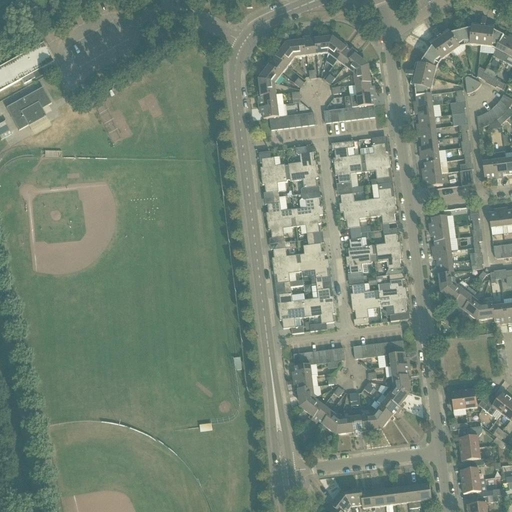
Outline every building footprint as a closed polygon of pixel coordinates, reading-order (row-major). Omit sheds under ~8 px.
[(481,47),(484,19),(482,19),(482,22),(479,22),(478,29),(472,28),(471,29),(461,32),(464,45),(481,47)] [(496,51),(503,37),(494,32),(494,30),(487,30),(488,23),(486,23),(486,19),(484,19),(481,47),(492,49),(496,51)] [(451,55),(464,45),(461,32),(451,35),(450,33),(444,37),(440,32),(438,33),(436,30),(435,32),(451,55)] [(451,55),(435,32),(433,33),(435,36),(433,37),(437,42),(431,46),(432,48),(426,56),(437,64),(451,55)] [(496,51),(492,57),(503,63),(506,56),(511,45),(511,37),(509,40),(503,37),(496,51)] [(317,56),(315,41),(309,41),(308,38),(304,39),(306,57),(317,56)] [(306,57),(304,39),(303,39),(303,42),(292,44),(288,46),(295,59),(306,57)] [(328,55),(332,40),(328,39),(315,41),(317,56),(328,55)] [(336,41),(332,40),(328,55),(337,61),(346,49),(336,41)] [(0,92),(21,81),(24,85),(34,79),(32,75),(53,63),(43,44),(0,67),(0,92)] [(295,59),(288,46),(284,48),(276,58),(288,67),(295,59)] [(337,61),(346,68),(357,54),(353,51),(351,53),(346,49),(337,61)] [(357,54),(346,68),(354,75),(367,67),(365,64),(356,56),(357,54)] [(434,80),(437,64),(426,56),(420,65),(418,65),(417,71),(410,70),(410,72),(406,71),(406,73),(434,80)] [(288,67),(276,58),(272,63),(270,61),(267,65),(281,76),(288,67)] [(281,76),(267,65),(266,65),(269,67),(261,77),(260,81),(275,85),(281,76)] [(369,71),(367,67),(354,75),(355,86),(371,84),(369,71)] [(431,91),(434,80),(406,73),(405,76),(409,76),(408,79),(415,80),(413,87),(415,87),(416,98),(432,96),(431,91)] [(276,96),(275,85),(260,81),(259,85),(261,98),(276,96)] [(372,90),(371,84),(355,86),(357,97),(375,95),(375,90),(372,90)] [(480,87),(481,85),(478,84),(473,88),(475,92),(477,91),(479,89),(480,87)] [(42,89),(6,109),(18,132),(28,127),(46,118),(42,110),(51,105),(42,89)] [(282,95),(276,96),(261,98),(262,104),(259,104),(259,109),(284,106),(282,95)] [(374,107),(373,100),(376,99),(375,95),(357,97),(351,98),(352,109),(355,109),(358,108),(358,109),(362,108),(368,108),(374,107)] [(433,107),(432,96),(416,98),(417,105),(414,105),(414,110),(433,107)] [(510,109),(511,105),(511,101),(503,97),(500,102),(510,109)] [(511,116),(511,111),(509,110),(510,109),(500,102),(497,106),(505,115),(503,117),(507,121),(511,116)] [(300,112),(310,111),(301,104),(299,104),(300,112)] [(284,106),(278,107),(259,109),(260,114),(263,114),(264,121),(269,120),(276,119),(279,119),(279,118),(282,118),(285,118),(284,106)] [(505,115),(497,106),(492,110),(499,120),(497,122),(501,127),(507,121),(503,117),(505,115)] [(434,119),(433,107),(414,110),(415,114),(418,114),(419,121),(434,119)] [(499,120),(492,110),(488,114),(493,125),(497,122),(499,120)] [(339,124),(337,111),(331,112),(332,125),(339,124)] [(332,125),(331,112),(324,113),(325,125),(332,125)] [(314,114),(307,115),(308,127),(315,127),(314,114)] [(493,125),(488,114),(482,117),(486,128),(493,125)] [(308,127),(307,115),(300,116),(302,128),(308,127)] [(465,115),(452,116),(453,122),(453,128),(459,127),(468,126),(467,119),(466,119),(465,115)] [(486,128),(482,117),(477,119),(478,131),(486,128)] [(436,130),(434,119),(419,121),(420,127),(417,128),(417,132),(436,130)] [(437,141),(436,130),(417,132),(418,137),(421,137),(422,143),(437,141)] [(386,153),(385,145),(384,138),(372,140),(373,147),(374,155),(361,156),(362,165),(390,162),(389,153),(386,153)] [(439,153),(437,141),(422,143),(423,150),(419,150),(420,155),(439,153)] [(349,158),(348,150),(353,149),(355,149),(354,142),(341,144),(342,150),(335,151),(336,160),(333,160),(334,169),(362,165),(361,156),(354,157),(349,158)] [(314,162),(313,154),(306,155),(306,149),(309,148),(308,148),(296,150),(296,155),(298,157),(300,156),(301,164),(288,166),(288,167),(289,174),(317,171),(316,162),(314,162)] [(440,164),(439,153),(420,155),(421,160),(424,159),(425,166),(440,164)] [(288,167),(285,167),(285,166),(281,167),(276,167),(274,159),(271,159),(262,161),(262,163),(263,169),(260,169),(262,178),(289,174),(288,167)] [(466,166),(460,167),(461,173),(472,171),(471,165),(471,160),(465,161),(466,166)] [(508,176),(506,161),(494,162),(497,181),(502,180),(501,177),(508,176)] [(390,162),(362,165),(363,174),(366,173),(376,172),(377,181),(378,186),(384,185),(383,180),(390,179),(389,171),(391,170),(390,162)] [(497,181),(494,162),(483,164),(485,179),(492,178),(492,181),(497,181)] [(441,175),(440,164),(425,166),(425,172),(422,173),(423,178),(441,175)] [(352,189),(350,175),(357,175),(363,174),(363,171),(362,165),(334,169),(335,177),(338,177),(339,185),(343,185),(344,191),(352,189)] [(318,180),(317,171),(289,174),(291,183),(303,182),(304,189),(303,189),(301,191),(302,196),(311,195),(310,189),(317,188),(316,180),(318,180)] [(473,177),(472,171),(460,173),(462,187),(474,186),(473,177)] [(285,184),(287,183),(287,182),(290,181),(291,183),(289,174),(262,178),(263,187),(265,186),(266,195),(273,194),(273,199),(279,199),(279,193),(278,185),(285,184)] [(443,187),(442,177),(441,175),(423,178),(424,182),(427,182),(427,189),(443,187)] [(385,191),(384,185),(378,186),(379,200),(374,201),(367,202),(368,210),(396,207),(394,198),(392,198),(391,190),(385,191)] [(354,203),(353,195),(366,193),(365,187),(359,188),(352,189),(344,191),(344,196),(340,197),(341,205),(339,205),(340,214),(343,214),(343,213),(368,210),(367,202),(354,203)] [(312,200),(311,195),(302,196),(302,200),(304,201),(306,201),(307,209),(300,210),(294,211),(295,220),(320,216),(320,217),(323,216),(322,207),(319,208),(318,199),(312,200)] [(295,220),(294,211),(288,212),(281,212),(279,199),(273,199),(274,205),(267,206),(268,214),(266,214),(267,223),(295,220)] [(396,207),(368,210),(369,219),(382,217),(383,231),(390,231),(389,225),(395,224),(394,216),(397,216),(396,207)] [(511,227),(511,211),(506,213),(505,209),(500,210),(503,229),(504,236),(508,235),(507,228),(511,227)] [(359,220),(369,219),(368,210),(343,213),(343,214),(344,222),(347,222),(348,230),(350,230),(351,235),(362,234),(371,233),(371,227),(360,228),(359,220)] [(503,229),(500,210),(496,211),(496,214),(489,215),(491,230),(503,229)] [(319,234),(318,226),(321,225),(320,216),(295,220),(296,228),(301,228),(306,227),(307,235),(308,241),(314,240),(313,235),(319,234)] [(447,218),(445,218),(432,220),(432,227),(429,227),(430,232),(448,230),(447,218)] [(284,235),(283,230),(292,229),(296,228),(295,220),(267,223),(268,232),(271,232),(272,240),(278,239),(279,245),(285,244),(284,235)] [(450,241),(448,230),(430,232),(431,237),(434,237),(434,243),(450,241)] [(390,236),(390,231),(383,231),(385,245),(373,247),(374,256),(377,256),(377,255),(401,252),(400,243),(398,244),(397,235),(390,236)] [(350,250),(348,250),(349,258),(349,259),(370,256),(371,256),(374,256),(373,247),(367,247),(363,248),(362,240),(362,238),(361,234),(362,234),(351,235),(352,241),(349,241),(350,250)] [(322,253),(321,245),(314,246),(314,240),(308,241),(308,245),(310,255),(305,255),(300,256),(301,265),(325,262),(325,261),(324,253),(322,253)] [(451,253),(450,241),(434,243),(435,250),(432,250),(433,255),(451,253)] [(301,265),(300,256),(287,258),(285,244),(279,245),(280,250),(273,251),(274,259),(272,260),(273,268),(301,265)] [(402,261),(401,252),(377,255),(377,256),(374,256),(375,263),(378,263),(378,264),(387,263),(388,271),(386,276),(386,277),(389,277),(404,275),(403,269),(401,269),(400,261),(402,261)] [(453,264),(451,253),(433,255),(433,260),(437,259),(437,266),(453,264)] [(372,265),(371,263),(375,263),(374,256),(371,256),(370,256),(349,259),(349,258),(346,259),(347,268),(349,267),(350,276),(363,274),(362,266),(367,265),(372,265)] [(328,261),(325,261),(325,262),(301,265),(302,273),(302,278),(307,277),(311,280),(312,286),(316,286),(322,285),(322,279),(328,279),(327,270),(330,270),(328,261)] [(454,275),(453,264),(437,266),(438,272),(435,273),(436,278),(439,278),(439,277),(454,275)] [(295,274),(302,273),(301,265),(273,268),(274,277),(276,277),(277,285),(284,284),(285,290),(291,289),(303,287),(303,282),(296,282),(290,283),(289,275),(295,274)] [(404,275),(394,276),(389,277),(390,283),(391,290),(378,292),(379,301),(407,297),(406,289),(404,289),(402,281),(405,280),(404,275)] [(455,286),(454,275),(439,277),(439,278),(440,289),(443,293),(455,286)] [(376,277),(368,278),(369,286),(377,285),(376,277)] [(323,291),(322,285),(316,286),(318,300),(313,300),(305,301),(306,310),(308,310),(334,307),(333,298),(331,298),(330,290),(323,291)] [(379,301),(378,292),(370,293),(366,294),(365,285),(362,286),(352,287),(353,295),(351,296),(352,304),(379,301)] [(455,286),(443,293),(445,297),(455,305),(464,293),(455,286)] [(305,301),(293,303),(292,296),(291,289),(285,290),(285,295),(279,296),(280,305),(278,305),(279,314),(306,310),(305,301)] [(462,314),(473,300),(464,293),(455,305),(460,309),(458,311),(462,314)] [(408,306),(407,297),(379,301),(380,310),(386,309),(393,308),(394,316),(390,316),(391,323),(400,322),(399,316),(407,315),(406,306),(408,306)] [(478,321),(482,306),(473,300),(462,314),(462,315),(464,312),(474,320),(478,321)] [(369,318),(368,311),(374,310),(380,310),(379,301),(352,304),(353,313),(355,313),(356,321),(354,321),(354,327),(369,325),(369,318)] [(495,320),(492,305),(482,306),(478,321),(482,322),(494,320),(495,320)] [(507,325),(504,307),(493,308),(493,305),(492,305),(495,320),(494,320),(494,324),(501,323),(502,326),(507,325)] [(335,315),(334,307),(308,310),(309,319),(320,317),(321,325),(310,327),(311,333),(327,331),(327,325),(334,324),(333,316),(335,315)] [(301,328),(300,320),(309,319),(308,310),(306,310),(279,314),(280,322),(282,322),(283,330),(291,329),(292,336),(304,334),(303,328),(301,328)] [(369,359),(367,347),(360,348),(362,360),(369,359)] [(362,360),(360,348),(353,349),(355,361),(362,360)] [(345,362),(343,350),(337,351),(338,363),(345,362)] [(338,363),(337,351),(330,352),(331,364),(338,363)] [(406,362),(405,355),(399,355),(393,356),(390,356),(390,357),(387,357),(385,357),(386,369),(391,368),(410,366),(409,361),(406,362)] [(318,377),(317,366),(313,366),(310,367),(310,366),(307,367),(301,368),(295,368),(296,375),(293,376),(293,381),(312,378),(318,377)] [(410,371),(410,366),(391,368),(393,380),(408,378),(407,371),(410,371)] [(313,390),(312,378),(293,381),(294,385),(297,385),(298,392),(313,390)] [(410,390),(408,378),(393,380),(394,390),(408,394),(410,390)] [(389,389),(383,397),(387,400),(387,399),(402,410),(400,408),(407,398),(408,394),(394,390),(389,389)] [(315,400),(313,390),(298,392),(299,404),(302,408),(315,400)] [(475,390),(463,392),(465,411),(477,409),(475,390)] [(465,411),(463,392),(451,393),(454,412),(465,411)] [(501,416),(511,401),(511,400),(503,394),(497,402),(493,398),(483,410),(488,414),(492,417),(496,412),(501,416)] [(483,410),(493,398),(488,395),(482,403),(478,407),(483,410)] [(402,410),(387,399),(387,400),(380,408),(393,417),(397,412),(399,414),(402,410)] [(312,422),(323,407),(315,400),(302,408),(304,412),(313,419),(311,421),(312,422)] [(511,420),(511,401),(501,416),(510,422),(511,420)] [(323,426),(332,414),(323,407),(312,422),(315,425),(317,422),(323,426)] [(385,427),(393,417),(380,408),(374,416),(381,429),(385,427)] [(362,412),(351,413),(351,414),(354,438),(359,437),(358,434),(365,433),(363,418),(362,412)] [(337,435),(341,421),(332,414),(323,426),(332,434),(337,435)] [(341,421),(337,435),(341,436),(353,435),(353,438),(354,438),(351,414),(342,415),(341,421)] [(381,429),(374,416),(363,418),(365,433),(377,432),(381,429)] [(469,439),(459,440),(460,452),(479,449),(478,438),(482,434),(481,428),(468,430),(469,439)] [(499,437),(503,433),(498,429),(495,433),(499,437)] [(498,447),(501,442),(497,439),(493,443),(498,447)] [(503,451),(506,446),(501,442),(498,447),(503,451)] [(481,461),(479,449),(460,452),(462,463),(481,461)] [(478,470),(470,471),(460,472),(462,484),(480,482),(478,470)] [(481,493),(480,482),(462,484),(463,496),(476,494),(477,500),(493,498),(497,497),(496,492),(492,493),(492,492),(481,493)] [(430,486),(418,488),(420,503),(432,502),(430,486)] [(420,503),(418,488),(407,489),(409,505),(410,510),(421,509),(420,503)] [(409,505),(407,489),(396,491),(397,506),(409,505)] [(397,506),(396,491),(384,492),(386,507),(397,506)] [(386,507),(384,492),(373,493),(375,509),(386,507)] [(364,510),(361,493),(344,495),(352,508),(363,507),(363,510),(364,510)] [(375,509),(373,493),(362,495),(362,493),(361,493),(364,510),(375,509)] [(348,511),(352,508),(344,495),(334,509),(337,511),(348,511)] [(487,511),(486,505),(493,504),(493,498),(477,500),(478,505),(467,507),(467,511),(487,511)]
